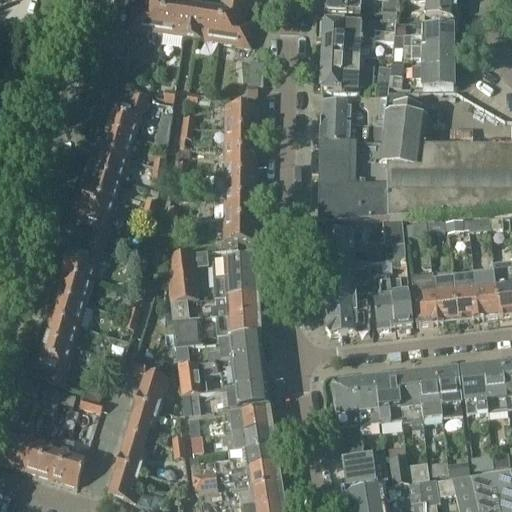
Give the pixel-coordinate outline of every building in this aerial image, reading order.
[(133,9),(129,34),(148,38),(149,37),(161,39),(166,6),(169,6),(170,0),(172,1),(172,0),(143,0),(142,10),(133,9)] [(325,0),(325,16),(362,17),(361,4),(383,4),(381,23),(398,24),(399,8),(410,9),(411,6),(411,0),(325,0)] [(425,18),(442,21),(454,23),(457,0),(411,0),(411,6),(427,8),(425,18)] [(166,6),(161,39),(184,43),(190,43),(195,10),(191,9),(189,9),(169,6),(166,6)] [(223,14),(218,46),(236,49),(235,50),(248,52),(251,52),(255,27),(246,26),(248,10),(251,11),(251,10),(248,10),(232,8),(221,6),(220,6),(219,6),(221,7),(220,13),(222,14),(223,14)] [(195,10),(190,43),(196,45),(218,48),(222,14),(220,13),(201,11),(195,10)] [(374,46),(384,46),(393,46),(394,39),(394,37),(374,36),(374,37),(360,37),(360,25),(348,25),(325,24),(324,44),(374,46)] [(403,52),(454,51),(454,31),(422,32),(422,39),(394,39),(393,46),(393,52),(403,52)] [(117,32),(115,32),(107,57),(122,62),(131,36),(117,32)] [(374,46),(324,44),(323,61),(370,62),(370,54),(373,54),(374,46)] [(422,71),(454,70),(454,51),(403,52),(403,65),(422,65),(422,71)] [(323,61),(322,78),(373,80),(374,63),(370,62),(323,61)] [(390,72),(390,79),(403,81),(404,70),(391,68),(390,72)] [(422,93),(454,92),(454,70),(422,71),(411,71),(411,83),(422,83),(422,93)] [(390,82),(390,79),(390,72),(379,71),(378,80),(379,80),(390,82)] [(108,87),(117,89),(120,81),(111,77),(108,87)] [(373,80),(322,78),(321,96),(356,97),(356,88),(373,89),(373,80)] [(390,82),(388,98),(396,98),(397,93),(401,94),(403,81),(390,79),(390,82)] [(379,80),(378,80),(375,103),(388,103),(388,98),(390,82),(379,80)] [(258,100),(258,90),(248,90),(248,100),(258,100)] [(165,102),(165,103),(175,104),(176,96),(176,94),(167,93),(166,94),(165,102)] [(187,103),(187,106),(197,108),(198,100),(198,98),(188,96),(188,98),(187,103)] [(105,130),(105,132),(137,142),(144,116),(145,116),(149,103),(132,99),(129,109),(113,105),(105,130)] [(384,131),(386,116),(388,103),(375,103),(361,103),(361,110),(366,115),(367,130),(364,130),(384,131)] [(388,171),(390,225),(511,216),(511,152),(424,152),(429,111),(392,106),(391,117),(386,116),(384,131),(382,151),(379,170),(388,171)] [(364,130),(363,127),(362,127),(362,120),(351,120),(351,110),(321,109),(320,124),(319,124),(319,129),(364,130)] [(225,120),(225,132),(257,132),(258,110),(225,110),(225,120)] [(185,121),(183,131),(193,132),(194,122),(185,121)] [(319,129),(319,148),(382,151),(384,131),(364,130),(319,129)] [(193,132),(183,131),(182,141),(191,142),(193,132)] [(105,132),(98,154),(130,163),(137,142),(105,132)] [(225,132),(225,155),(257,155),(257,152),(257,146),(257,132),(225,132)] [(388,171),(379,170),(382,151),(319,148),(318,148),(318,230),(390,225),(388,171)] [(97,156),(92,175),(124,185),(127,175),(127,174),(130,163),(98,154),(97,156)] [(225,155),(224,177),(257,178),(257,166),(257,159),(257,155),(225,155)] [(154,171),(154,173),(162,174),(164,174),(165,165),(155,163),(154,171)] [(177,176),(185,177),(187,177),(188,167),(186,167),(178,166),(177,176)] [(154,173),(153,183),(162,184),(164,174),(162,174),(154,173)] [(90,182),(86,197),(118,206),(124,185),(92,175),(90,182)] [(176,178),(175,186),(176,186),(185,187),(187,177),(185,177),(177,176),(176,178)] [(224,177),(224,200),(257,201),(257,197),(257,190),(257,178),(224,177)] [(81,214),(77,224),(77,225),(94,230),(91,239),(108,244),(112,233),(110,232),(116,213),(117,208),(118,206),(86,197),(85,197),(83,204),(80,213),(81,214)] [(224,200),(224,223),(256,223),(257,211),(257,204),(257,201),(224,200)] [(152,216),(154,217),(157,206),(155,205),(154,205),(147,203),(144,214),(151,216),(152,216)] [(169,210),(166,220),(176,222),(179,213),(169,210)] [(224,223),(223,246),(256,246),(256,223),(224,223)] [(466,225),(467,237),(467,238),(491,236),(489,223),(466,225)] [(502,223),(490,224),(491,235),(503,234),(502,223)] [(448,239),(467,237),(466,225),(447,226),(448,239)] [(446,239),(448,239),(447,226),(427,228),(427,239),(446,239)] [(427,239),(427,228),(411,229),(412,244),(428,243),(427,239)] [(383,235),(384,250),(392,249),(403,248),(402,233),(383,235)] [(320,238),(321,259),(354,257),(369,255),(369,244),(353,245),(352,236),(320,238)] [(64,269),(61,278),(94,287),(96,279),(102,261),(103,261),(106,251),(108,244),(91,239),(89,246),(87,255),(70,250),(67,261),(66,261),(64,269)] [(392,249),(393,263),(404,262),(403,248),(392,249)] [(155,256),(152,266),(161,268),(162,269),(164,262),(165,259),(155,256)] [(192,257),(165,259),(170,307),(187,305),(198,304),(192,257)] [(321,259),(322,278),(370,276),(369,264),(355,266),(354,257),(321,259)] [(215,264),(212,266),(213,283),(257,281),(256,262),(215,264)] [(404,262),(393,263),(390,264),(391,273),(405,272),(404,262)] [(380,265),(381,279),(392,278),(391,273),(390,264),(380,265)] [(511,267),(494,269),(495,278),(499,321),(511,319),(511,267)] [(322,278),(323,299),(356,297),(356,288),(371,287),(370,276),(322,278)] [(56,297),(56,300),(88,309),(88,307),(94,287),(61,278),(62,278),(56,297)] [(474,280),(479,323),(484,323),(484,322),(499,321),(495,278),(474,280)] [(454,286),(458,325),(473,324),(479,323),(474,280),(453,282),(454,286)] [(257,281),(213,283),(214,304),(259,300),(257,281)] [(389,284),(395,333),(413,331),(409,298),(402,299),(400,282),(389,284)] [(374,302),(378,335),(395,333),(389,284),(379,285),(381,301),(374,302)] [(413,298),(417,330),(432,328),(432,329),(438,328),(433,288),(433,285),(420,286),(421,298),(413,298)] [(433,288),(438,328),(444,327),(458,325),(454,286),(433,288)] [(323,299),(324,319),(371,316),(370,312),(368,312),(367,306),(357,306),(356,297),(323,299)] [(56,300),(49,321),(81,331),(88,309),(56,300)] [(215,311),(210,311),(210,312),(210,322),(216,322),(260,319),(259,300),(214,304),(215,309),(215,311)] [(187,305),(170,307),(172,325),(188,323),(187,305)] [(128,320),(128,321),(136,324),(137,324),(138,321),(140,315),(131,311),(131,312),(128,320)] [(371,316),(324,319),(325,335),(331,340),(358,337),(358,336),(369,336),(367,319),(371,319),(371,316)] [(260,319),(216,322),(217,341),(261,338),(260,319)] [(48,325),(43,343),(75,352),(80,335),(81,331),(49,321),(48,325)] [(125,329),(125,330),(134,333),(134,334),(137,326),(137,325),(137,324),(136,324),(128,321),(125,329)] [(189,323),(172,325),(176,352),(187,351),(202,349),(202,344),(204,344),(204,340),(202,341),(201,323),(189,323)] [(221,356),(208,358),(209,368),(227,366),(229,366),(263,361),(261,342),(220,347),(221,356)] [(40,353),(35,371),(52,376),(49,386),(66,391),(69,378),(68,378),(72,363),(75,352),(43,343),(40,353)] [(187,351),(176,352),(178,372),(189,370),(187,351)] [(113,360),(110,372),(113,372),(122,374),(125,363),(113,360)] [(189,370),(178,372),(180,386),(182,401),(183,401),(191,400),(199,399),(207,399),(204,379),(228,376),(228,380),(265,376),(263,361),(229,366),(227,366),(209,368),(189,370)] [(136,407),(162,415),(171,384),(146,375),(147,370),(136,366),(133,378),(144,381),(139,397),(136,407)] [(511,413),(511,368),(503,369),(509,414),(511,413)] [(503,369),(483,371),(488,417),(509,414),(503,369)] [(488,417),(483,371),(462,374),(467,419),(488,417)] [(457,374),(437,377),(442,423),(462,421),(460,408),(461,408),(457,374)] [(265,376),(228,380),(230,395),(233,395),(267,390),(265,376)] [(442,423),(437,377),(418,379),(424,425),(442,423)] [(424,433),(424,425),(418,379),(397,381),(403,426),(403,427),(413,426),(414,437),(421,437),(421,433),(424,433)] [(397,381),(383,383),(376,383),(382,428),(403,426),(397,381)] [(40,389),(30,386),(21,383),(18,394),(38,399),(40,389)] [(376,383),(355,386),(354,386),(360,430),(382,428),(376,383)] [(337,421),(339,433),(360,430),(354,386),(336,388),(332,393),(336,421),(337,421)] [(82,396),(101,402),(104,393),(85,387),(82,396)] [(230,395),(217,396),(219,415),(269,410),(267,390),(233,395),(230,395)] [(62,396),(47,391),(44,402),(59,406),(61,397),(62,396)] [(199,399),(191,400),(193,418),(201,417),(199,399)] [(183,401),(185,419),(193,418),(191,400),(183,401)] [(80,411),(100,417),(103,407),(83,401),(80,411)] [(0,433),(5,435),(0,452),(0,466),(16,472),(29,432),(24,431),(21,440),(8,436),(15,410),(0,406),(0,433)] [(133,418),(127,438),(148,444),(151,434),(156,435),(162,415),(136,407),(133,417),(133,418)] [(227,427),(223,428),(225,440),(229,439),(271,432),(268,413),(226,420),(227,427)] [(197,422),(188,423),(190,441),(199,440),(197,422)] [(339,433),(341,444),(361,441),(360,430),(339,433)] [(16,472),(36,478),(46,447),(31,443),(34,434),(29,432),(16,472)] [(225,440),(222,440),(224,452),(226,451),(227,459),(275,451),(271,432),(229,439),(225,440)] [(145,455),(148,444),(127,438),(121,458),(120,458),(117,469),(145,477),(150,456),(145,455)] [(202,440),(199,440),(190,441),(192,457),(203,456),(202,440)] [(173,442),(173,451),(183,450),(182,441),(173,442)] [(361,441),(341,444),(342,454),(363,451),(361,441)] [(36,478),(57,484),(70,445),(64,443),(61,452),(46,447),(36,478)] [(70,445),(57,484),(78,490),(87,460),(72,455),(75,447),(70,445)] [(173,451),(174,460),(183,459),(183,450),(173,451)] [(389,462),(406,459),(405,450),(388,453),(389,462)] [(198,461),(189,462),(192,480),(192,482),(235,476),(278,470),(275,451),(227,459),(228,466),(199,469),(198,461)] [(344,465),(364,461),(363,451),(342,454),(344,465)] [(495,471),(509,469),(508,456),(493,458),(495,471)] [(364,461),(344,465),(343,465),(347,491),(383,486),(379,458),(364,461)] [(479,473),(495,471),(493,458),(477,461),(479,473)] [(406,463),(392,464),(394,492),(404,491),(409,490),(406,463)] [(467,465),(448,468),(450,481),(468,478),(467,465)] [(428,469),(430,481),(449,479),(447,466),(428,469)] [(410,489),(420,488),(430,486),(430,481),(428,469),(428,467),(407,470),(410,489)] [(108,499),(136,508),(145,477),(117,469),(114,479),(110,494),(109,494),(108,498),(108,499)] [(235,476),(192,482),(193,497),(197,497),(197,501),(227,496),(227,495),(219,496),(218,490),(234,487),(235,495),(281,488),(278,470),(235,476)] [(511,511),(511,472),(470,480),(478,511),(511,511)] [(469,480),(450,483),(454,498),(457,511),(478,511),(470,480),(469,480)] [(188,490),(176,487),(174,494),(186,498),(188,490)] [(227,496),(197,501),(198,511),(253,511),(284,507),(281,488),(235,495),(233,495),(234,503),(228,503),(227,496)] [(394,492),(348,500),(349,511),(389,511),(407,509),(404,491),(394,492)]
